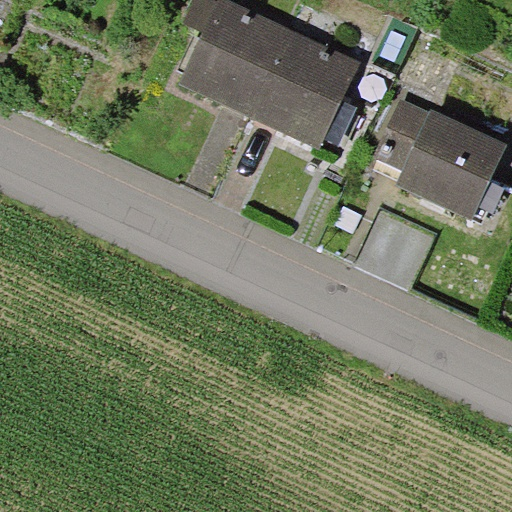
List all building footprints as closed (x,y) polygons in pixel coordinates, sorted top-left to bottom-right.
[(8,0),(0,0),(0,32),(1,33),(16,3),(8,0)] [(361,62),(229,0),(216,0),(216,1),(214,0),(194,0),(183,24),(201,32),(178,81),(319,149),(324,139),(342,101),(361,62)] [(403,171),(430,111),(403,99),(375,158),(403,171)] [(356,108),(342,101),(324,139),(338,146),(356,108)] [(509,143),(432,107),(430,111),(403,171),(397,182),(474,218),(479,206),(490,182),(509,143)] [(505,189),(490,182),(479,206),(493,213),(505,189)] [(437,234),(382,208),(356,265),(410,290),(437,234)]
